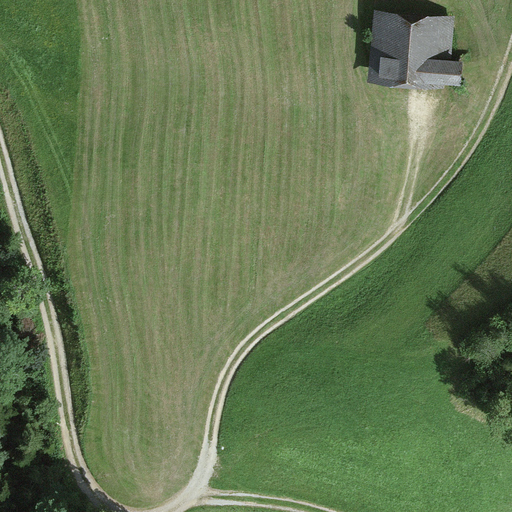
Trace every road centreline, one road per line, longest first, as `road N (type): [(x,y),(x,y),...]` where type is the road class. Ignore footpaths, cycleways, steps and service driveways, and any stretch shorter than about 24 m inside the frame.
road 1 (track): [(511,52),(464,159),(424,209),(246,345),(224,380),(200,477),(188,497),(163,511)]
road 2 (track): [(115,511),(93,492),(77,458),(45,296),(0,152)]
road 3 (track): [(423,95),(394,235)]
road 4 (track): [(188,497),(321,511)]
